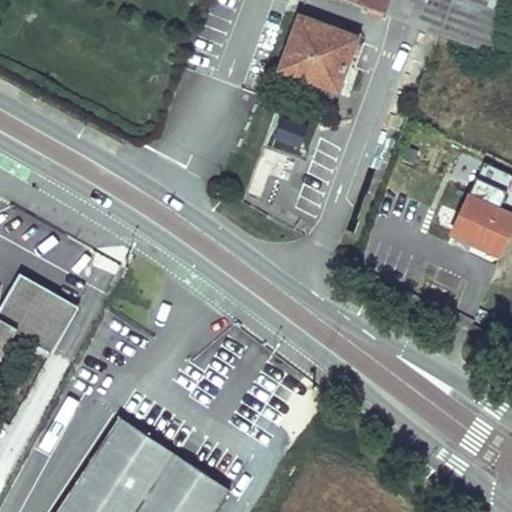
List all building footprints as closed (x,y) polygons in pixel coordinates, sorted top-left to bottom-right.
[(356,0),(390,12),(394,0),(356,0)] [(394,0),(390,12),(403,17),(419,23),(426,0),(394,0)] [(426,0),(419,23),(438,30),(448,0),(426,0)] [(511,2),(511,0),(448,0),(438,30),(495,51),(496,48),(499,39),(511,2)] [(356,37),(301,16),(282,67),(337,89),(356,37)] [(505,52),(508,42),(499,39),(496,48),(505,52)] [(272,146),(303,155),(310,125),(279,117),(272,146)] [(292,193),(297,154),(267,150),(261,188),(292,193)] [(511,229),(511,183),(482,170),(453,233),(473,242),(500,254),(511,229)] [(500,254),(473,242),(469,252),(495,264),(500,254)] [(0,312),(0,355),(14,331),(50,352),(75,309),(20,278),(0,312)] [(214,511),(229,490),(120,418),(57,511),(214,511)]
